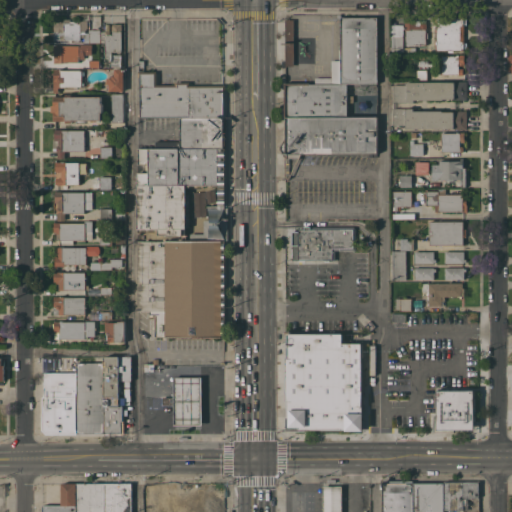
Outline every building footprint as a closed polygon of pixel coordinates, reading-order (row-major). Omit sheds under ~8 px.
[(315,84),(315,77),(332,77),(332,60),(341,60),(341,18),(378,17),(378,83),(347,84),(315,84)] [(437,43),(436,43),(436,41),(437,41),(437,26),(436,26),(436,23),(437,23),(437,17),(464,17),(464,18),(467,18),(467,24),(464,24),(464,41),(467,41),(467,48),(464,48),(464,50),(453,50),(453,52),(449,52),(449,50),(437,50),(437,43)] [(85,42),(84,37),(81,37),(81,39),(72,40),(72,42),(70,42),(70,40),(55,40),(54,21),(64,21),(64,18),(71,18),(71,21),(78,21),(78,20),(87,20),(88,21),(88,27),(85,31),(85,32),(91,32),(91,30),(101,30),(101,31),(102,31),(102,42),(85,42)] [(293,20),(284,20),(284,65),(293,65),(293,20)] [(406,45),(406,29),(405,29),(405,28),(404,28),(404,26),(405,26),(405,20),(426,20),(426,23),(427,23),(427,28),(427,45),(406,45)] [(102,31),(106,31),(106,24),(110,24),(110,34),(113,34),(113,31),(112,31),(112,25),(113,25),(113,23),(122,23),(122,51),(112,51),(112,54),(122,54),(122,55),(125,54),(125,67),(110,67),(110,61),(109,61),(109,58),(106,58),(106,42),(102,42),(102,31)] [(404,24),(404,36),(403,36),(403,54),(392,54),(392,36),(391,36),(391,24),(404,24)] [(82,45),(82,47),(87,47),(87,56),(82,56),(82,58),(79,58),(79,62),(66,62),(66,63),(58,63),(58,62),(54,62),(54,57),(55,57),(55,53),(53,53),(53,47),(55,47),(55,45),(82,45)] [(442,55),(458,55),(458,54),(465,54),(465,64),(464,64),(464,65),(459,65),(459,68),(464,68),(464,75),(459,75),(459,74),(442,74),(442,55)] [(100,59),(100,67),(90,67),(90,60),(100,59)] [(83,80),(82,80),(82,82),(84,82),(84,85),(82,85),(82,86),(64,87),(59,87),(59,92),(54,92),(54,69),(60,69),(60,68),(62,68),(62,70),(82,70),(82,71),(84,71),(84,75),(83,75),(83,77),(82,77),(82,78),(83,78),(83,80)] [(124,91),(109,91),(109,83),(107,83),(107,77),(112,77),(112,75),(115,75),(115,68),(124,68),(124,91)] [(428,79),(417,79),(417,69),(428,69),(428,79)] [(140,76),(139,76),(139,71),(157,71),(157,84),(176,84),(176,82),(190,82),(190,85),(226,85),(226,86),(226,117),(180,117),(141,117),(141,87),(140,76)] [(393,85),(407,84),(407,82),(455,81),(467,81),(467,99),(455,99),(455,98),(443,98),(443,99),(414,99),(414,102),(393,102),(393,85)] [(348,116),(287,117),(285,117),(285,84),(315,84),(347,84),(348,95),(354,95),(354,102),(348,102),(348,116)] [(124,122),(111,122),(111,118),(112,118),(112,93),(123,93),(124,122)] [(102,112),(102,120),(84,120),(84,121),(78,121),(78,120),(72,120),(72,122),(67,122),(67,120),(55,120),(55,112),(52,112),(52,105),(55,105),(55,96),(66,96),(66,94),(72,94),(72,96),(102,96),(102,104),(103,104),(103,112),(102,112)] [(443,110),(443,111),(454,111),(454,110),(467,110),(467,129),(454,129),(454,128),(448,128),(448,129),(445,129),(445,128),(417,128),(417,129),(415,129),(415,128),(406,128),(406,125),(394,126),(394,108),(414,108),(414,110),(443,110)] [(378,117),(378,153),(300,154),(300,158),(285,158),(285,157),(280,149),(280,146),(287,138),(287,117),(348,116),(378,117)] [(180,148),(180,117),(226,117),(226,148),(225,148),(180,148)] [(85,151),(65,151),(65,158),(58,158),(58,151),(53,151),(53,140),(55,139),(55,129),(62,129),(62,130),(85,130),(85,151)] [(442,133),(457,132),(465,131),(465,142),(460,142),(461,146),(463,145),(464,147),(464,150),(463,152),(460,152),(460,151),(442,151),(442,133)] [(411,155),(411,140),(414,140),(414,143),(424,143),(424,155),(411,155)] [(112,146),(112,157),(101,157),(101,146),(112,146)] [(139,149),(139,148),(180,148),(225,148),(225,185),(218,185),(214,185),(214,186),(213,187),(212,187),(211,187),(210,186),(209,185),(191,185),(191,186),(190,187),(189,187),(188,186),(188,185),(186,185),(139,186),(139,172),(146,172),(146,164),(139,164),(139,149)] [(440,160),(459,160),(459,163),(464,163),(464,167),(466,167),(466,187),(462,187),(461,179),(454,179),(454,181),(447,181),(447,179),(432,179),(432,164),(440,164),(440,160)] [(80,184),(54,184),(54,171),(56,171),(56,161),(61,161),(64,161),(66,161),(66,162),(80,162),(80,184)] [(412,175),(412,186),(401,186),(401,175),(412,175)] [(112,182),(113,182),(113,189),(92,189),(92,182),(94,182),(94,176),(112,176),(112,182)] [(225,207),(228,207),(228,240),(225,240),(225,337),(166,337),(166,339),(163,339),(163,337),(155,337),(155,332),(154,332),(154,331),(155,331),(155,328),(153,328),(153,326),(155,326),(155,324),(154,324),(154,322),(155,322),(155,316),(156,315),(157,314),(153,314),(153,316),(149,316),(149,311),(139,311),(139,241),(146,241),(146,239),(149,239),(149,241),(163,241),(163,239),(166,239),(166,240),(180,240),(180,239),(182,239),(182,234),(158,235),(158,229),(141,229),(141,232),(139,232),(139,186),(186,185),(186,194),(189,194),(189,227),(186,227),(186,240),(191,240),(191,233),(204,233),(204,220),(211,220),(208,207),(208,205),(218,205),(218,185),(225,185),(225,207)] [(194,192),(206,191),(206,190),(215,190),(216,202),(206,202),(207,216),(195,216),(194,192)] [(412,190),(412,206),(401,206),(401,210),(394,210),(393,191),(412,190)] [(463,194),(463,200),(467,200),(467,204),(468,204),(468,211),(435,211),(435,205),(426,205),(426,191),(439,190),(439,194),(463,194)] [(66,213),(66,220),(58,220),(58,213),(57,213),(57,207),(58,207),(58,202),(55,202),(55,191),(62,191),(62,192),(93,192),(93,209),(85,209),(85,213),(66,213)] [(112,220),(101,220),(101,208),(112,208),(112,220)] [(73,240),(73,244),(60,244),(60,233),(57,233),(57,231),(54,231),(54,222),(60,222),(85,222),(85,221),(93,221),(93,239),(86,239),(86,240),(73,240)] [(464,228),(467,228),(467,237),(464,237),(464,244),(430,245),(430,235),(429,235),(429,230),(430,230),(430,221),(463,221),(464,228)] [(336,250),(336,263),(296,263),(296,260),(294,260),(294,245),(295,245),(295,231),(296,229),(296,226),(354,226),(355,227),(356,227),(356,228),(356,250),(336,250)] [(400,238),(414,238),(414,250),(400,250),(400,238)] [(64,247),(87,247),(87,246),(98,246),(99,249),(99,252),(98,254),(87,254),(87,264),(65,264),(65,266),(57,266),(57,270),(56,270),(56,254),(57,254),(57,247),(62,246),(64,246),(64,247)] [(406,279),(393,279),(392,250),(406,250),(406,279)] [(434,251),(434,259),(436,259),(436,262),(434,262),(434,263),(415,263),(415,251),(434,251)] [(464,251),(464,259),(466,259),(466,262),(464,262),(464,263),(445,263),(445,251),(464,251)] [(91,269),(91,262),(111,262),(111,258),(122,258),(122,266),(112,266),(112,269),(91,269)] [(434,267),(434,268),(436,268),(436,271),(434,271),(434,279),(415,279),(415,267),(434,267)] [(464,267),(464,268),(466,268),(467,271),(464,271),(465,279),(445,279),(445,267),(464,267)] [(86,289),(64,289),(64,290),(59,290),(59,283),(57,283),(57,281),(54,281),(54,271),(61,271),(62,271),(62,272),(86,272),(86,289)] [(429,305),(428,305),(428,303),(429,303),(429,299),(428,299),(428,296),(429,296),(429,295),(427,295),(427,291),(422,291),(422,283),(429,283),(429,282),(463,282),(463,288),(465,288),(465,296),(462,296),(445,296),(445,301),(444,301),(444,305),(442,305),(442,306),(429,306),(429,305)] [(54,314),(54,306),(54,296),(61,296),(61,295),(63,295),(63,296),(86,296),(86,314),(54,314)] [(401,309),(396,309),(396,298),(401,298),(412,298),(412,299),(411,299),(411,309),(412,309),(412,310),(401,310),(401,309)] [(101,319),(101,311),(112,311),(112,319),(101,319)] [(95,327),(96,327),(96,329),(95,329),(95,336),(86,336),(86,339),(67,339),(62,339),(54,339),(54,332),(57,332),(57,330),(54,330),(54,328),(53,328),(53,323),(54,323),(54,321),(61,321),(61,320),(62,320),(62,321),(85,321),(95,321),(95,327)] [(125,342),(111,342),(109,342),(109,332),(106,332),(106,322),(118,322),(118,321),(125,321),(125,342)] [(364,413),(364,430),(346,430),(346,428),(312,429),(312,430),(286,430),(286,415),(288,415),(288,401),(286,401),(286,356),(288,356),(288,333),(345,333),(345,343),(362,343),(362,413),(364,413)] [(105,356),(120,356),(120,384),(121,384),(121,390),(120,390),(120,397),(121,397),(121,405),(124,405),(124,433),(105,433),(105,362),(105,356)] [(45,434),(42,430),(42,396),(44,396),(44,357),(77,357),(77,362),(77,434),(45,434)] [(104,433),(104,434),(77,434),(77,362),(105,362),(105,433),(104,433)] [(203,424),(174,425),(174,404),(163,404),(163,397),(174,397),(174,377),(202,376),(203,424)] [(475,429),(437,429),(437,390),(475,390),(475,429)] [(413,511),(384,511),(384,480),(412,480),(414,481),(413,482),(413,511)] [(77,511),(77,483),(87,483),(87,482),(94,482),(94,481),(98,481),(98,482),(104,482),(104,483),(105,483),(105,511),(77,511)] [(444,510),(444,511),(413,511),(413,482),(444,482),(444,510)] [(444,482),(478,482),(478,497),(467,497),(467,510),(444,510),(444,482)] [(77,511),(44,511),(44,504),(62,504),(62,483),(77,483),(77,511)] [(105,511),(105,483),(132,483),(132,511),(105,511)] [(342,511),(323,511),(323,486),(342,486),(342,511)]
